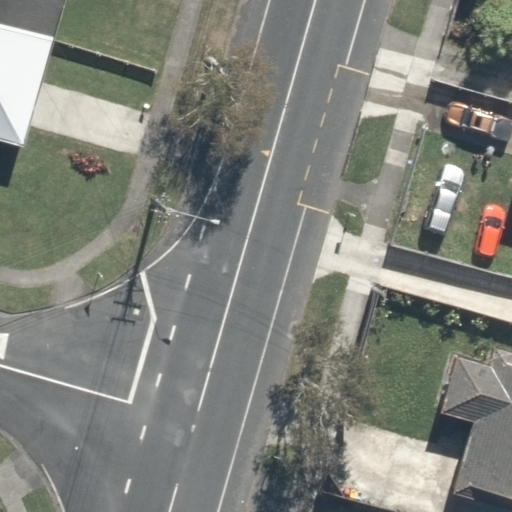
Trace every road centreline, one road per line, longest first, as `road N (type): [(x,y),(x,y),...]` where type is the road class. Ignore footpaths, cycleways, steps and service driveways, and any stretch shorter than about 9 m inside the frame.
road 1 (secondary): [(193,424),(316,0)]
road 2 (residential): [(0,368),(193,424)]
